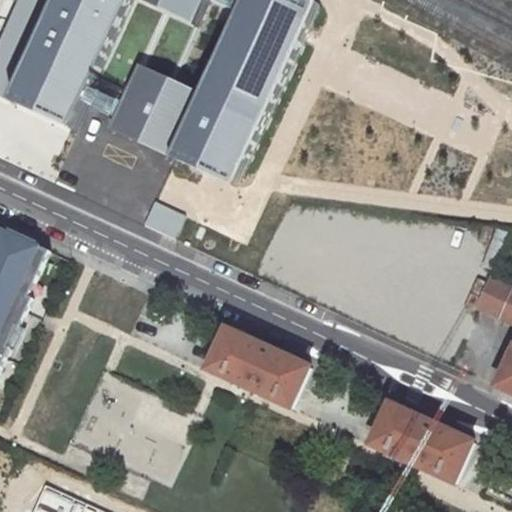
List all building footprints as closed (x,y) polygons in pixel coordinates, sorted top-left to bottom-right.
[(0,93),(12,99),(78,129),(137,0),(147,0),(198,23),(208,0),(56,0),(29,58),(0,45),(0,93)] [(151,69),(118,140),(173,165),(238,194),(325,0),(247,0),(205,93),(151,69)] [(11,234),(0,228),(0,371),(2,373),(13,349),(10,348),(20,327),(23,328),(36,300),(31,298),(22,294),(29,279),(38,283),(52,252),(39,246),(40,243),(13,231),(11,234)] [(29,279),(22,294),(31,298),(38,283),(29,279)] [(511,297),(502,321),(511,325),(511,362),(509,370),(502,367),(494,386),(511,394),(511,297)] [(230,330),(211,372),(296,410),(314,369),(230,330)] [(394,406),(375,446),(459,485),(478,444),(394,406)] [(511,464),(506,462),(501,473),(511,478),(511,464)] [(0,511),(35,511),(46,485),(0,466),(0,511)] [(100,511),(63,494),(54,511),(100,511)]
